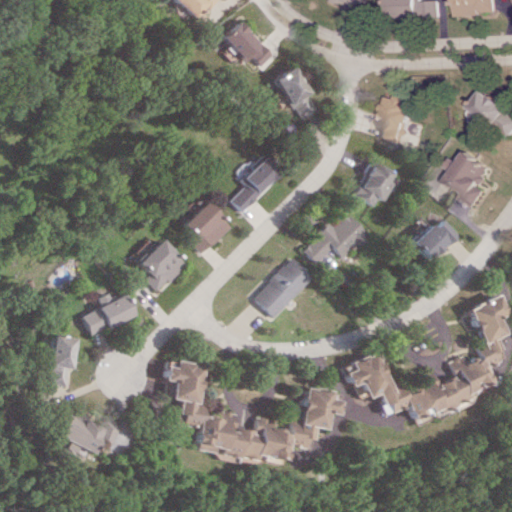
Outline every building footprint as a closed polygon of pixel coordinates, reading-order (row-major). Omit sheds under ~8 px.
[(191,4),(196,9),(203,0),(160,0),(180,17),(191,4)] [(340,0),(364,11),(369,0),(340,0)] [(390,0),(392,18),(441,16),(440,0),(390,0)] [(456,0),(457,15),(498,13),(497,0),(456,0)] [(262,55),(228,19),(211,36),(235,61),(241,56),(250,66),(262,55)] [(301,91),(284,65),(265,78),(292,119),(309,108),(298,93),(301,91)] [(375,135),(403,143),(415,102),(387,94),(375,135)] [(448,180),(464,190),(459,198),(473,207),(485,189),(480,186),(492,167),(466,151),(448,180)] [(237,185),(222,200),(235,212),(272,173),(255,156),(232,180),(237,185)] [(388,171),(365,160),(348,195),(369,204),(373,197),(379,200),(388,182),(384,180),(388,171)] [(223,226),(199,200),(171,227),(195,252),(223,226)] [(296,248),(310,264),(321,254),(330,264),(363,234),(343,212),(328,226),(325,222),(296,248)] [(424,223),(405,240),(423,259),(451,234),(437,218),(427,227),(424,223)] [(129,261),(141,273),(136,278),(148,291),(178,264),(153,238),(129,261)] [(265,317),(307,277),(287,256),(245,297),(265,317)] [(124,314),(115,293),(101,299),(98,292),(86,297),(89,306),(71,314),(80,334),(124,314)] [(484,387),(474,366),(496,356),(487,336),(495,333),(488,317),(498,313),(490,294),(457,308),(473,346),(467,349),(466,356),(450,362),(448,356),(434,361),(440,375),(423,383),(417,370),(402,377),(399,390),(377,385),(363,351),(338,361),(341,368),(333,372),(338,385),(347,381),(354,397),(363,393),(372,413),(394,404),(401,422),(484,387)] [(57,367),(62,368),(66,336),(43,333),(36,383),(55,385),(57,367)] [(183,452),(270,461),(276,445),(292,447),(300,427),(316,428),(328,399),(319,398),(320,389),(292,386),(289,418),(266,428),(254,427),(255,417),(244,416),(242,430),(223,428),(225,413),(214,409),(192,418),(193,405),(187,403),(191,367),(166,357),(165,366),(155,365),(154,379),(162,380),(160,398),(168,399),(165,421),(185,428),(183,452)] [(43,436),(54,441),(51,447),(61,452),(64,446),(78,452),(85,436),(99,442),(105,427),(56,406),(43,436)]
